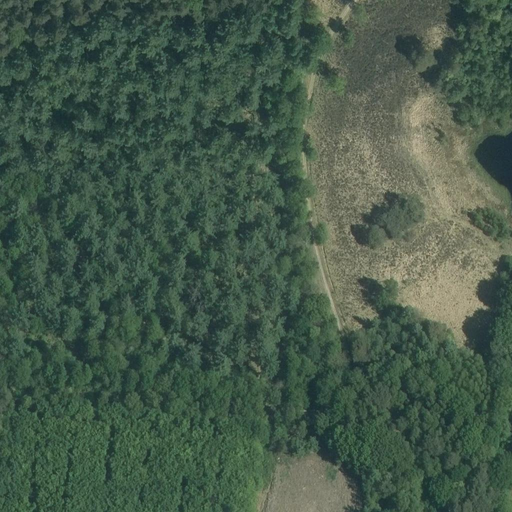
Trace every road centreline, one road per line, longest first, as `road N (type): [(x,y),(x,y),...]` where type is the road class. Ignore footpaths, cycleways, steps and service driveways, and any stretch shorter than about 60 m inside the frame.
road 1 (track): [(353,0),(321,49),(299,146),(316,246),(353,374),(341,409),(0,392)]
road 2 (track): [(511,462),(449,465),(399,445),(353,374)]
